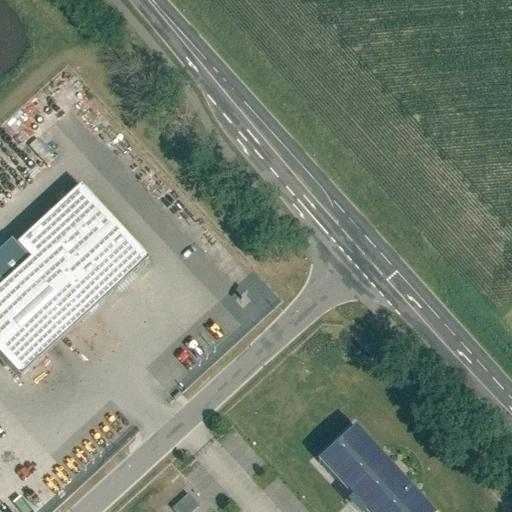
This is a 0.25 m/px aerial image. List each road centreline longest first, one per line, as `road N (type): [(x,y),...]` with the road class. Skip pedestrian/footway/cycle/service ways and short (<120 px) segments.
road 1 (unclassified): [(92,511),(376,256)]
road 2 (tertiary): [(376,256),(148,0)]
road 3 (tertiary): [(511,407),(376,256)]
